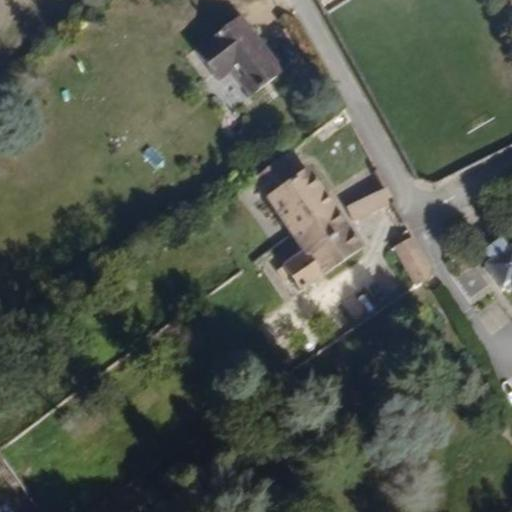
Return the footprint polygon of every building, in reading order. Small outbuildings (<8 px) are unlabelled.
[(187,38),(200,59),(244,20),(235,7),(187,38)] [(219,58),(253,35),(244,20),(200,59),(208,71),(222,62),(219,58)] [(240,89),(274,68),(253,35),(219,58),(222,62),(240,89)] [(292,141),(298,150),(341,117),(336,106),(292,141)] [(243,168),(248,176),(272,157),(265,149),(243,168)] [(292,238),(324,215),(278,152),(272,157),(248,176),(292,238)] [(333,209),(340,219),(379,190),(374,179),(333,209)] [(303,288),(351,253),(324,215),(292,238),(303,255),(288,266),(303,288)] [(511,230),(503,236),(508,242),(501,247),(497,241),(483,251),(490,261),(485,266),(503,292),(509,288),(511,292),(511,230)] [(409,282),(423,273),(404,237),(389,246),(409,282)] [(277,269),(298,253),(292,244),(270,260),(277,269)] [(460,279),(469,296),(486,286),(478,270),(460,279)] [(493,302),(474,316),(489,337),(508,323),(493,302)] [(271,350),(303,327),(286,303),(254,325),(271,350)] [(328,338),(337,332),(331,321),(320,329),(328,338)]
